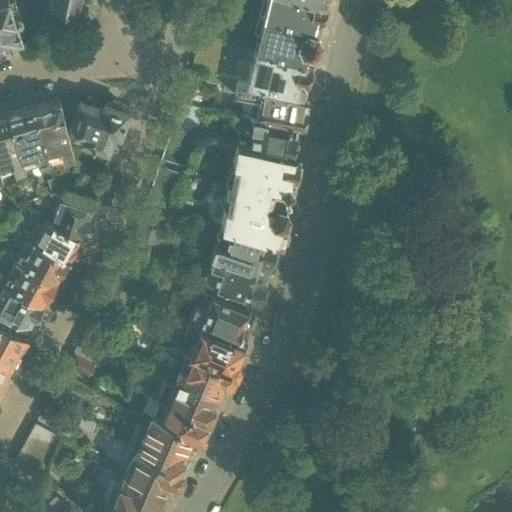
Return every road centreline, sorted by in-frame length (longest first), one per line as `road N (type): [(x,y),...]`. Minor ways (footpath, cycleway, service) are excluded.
road 1 (residential): [(363,0),(296,294),(243,426),(191,511)]
road 2 (residential): [(0,435),(106,239),(166,69)]
road 3 (residential): [(0,83),(120,57)]
